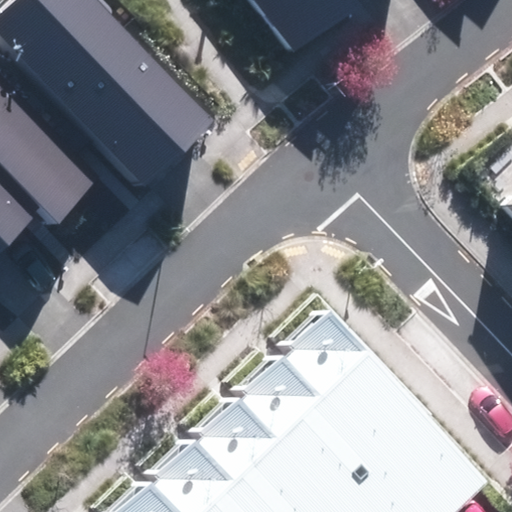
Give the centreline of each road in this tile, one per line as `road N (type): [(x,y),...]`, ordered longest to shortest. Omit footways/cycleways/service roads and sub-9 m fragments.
road 1 (residential): [(0,454),(328,156)]
road 2 (residential): [(328,156),(511,347)]
road 3 (residential): [(328,156),(511,8)]
